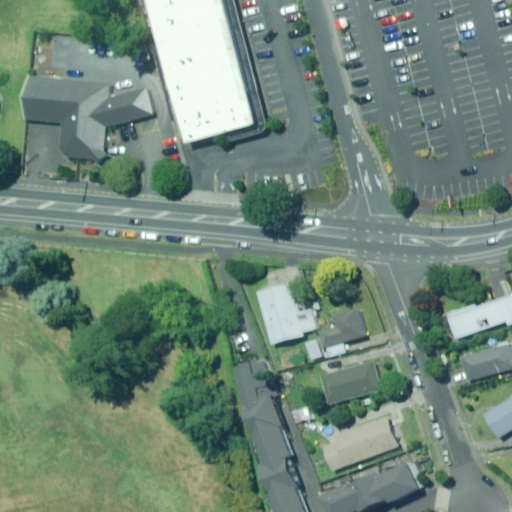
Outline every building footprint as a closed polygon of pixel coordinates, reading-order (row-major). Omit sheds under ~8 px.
[(156,0),(193,145),(270,125),(237,0),(156,0)] [(113,83),(32,75),(27,120),(65,123),(63,149),(69,157),(97,159),(101,164),(111,155),(107,151),(109,128),(156,115),(150,87),(112,97),(113,83)] [(302,316),(294,285),(261,294),(275,347),(308,338),(307,334),(320,330),(315,312),(302,316)] [(511,326),(511,296),(451,317),(459,341),(511,323),(511,327),(511,326)] [(369,338),(361,314),(339,321),(342,328),(324,334),(332,359),(349,354),(346,345),(369,338)] [(325,358),(320,340),(309,344),(314,361),(325,358)] [(511,345),(511,346),(511,343),(501,346),(502,349),(477,356),(476,354),(468,356),(469,358),(465,359),(472,383),(511,371),(511,345)] [(323,371),(324,377),(332,406),(387,392),(379,363),(340,373),(338,367),(323,371)] [(250,407),(281,511),(312,511),(280,405),(277,406),(276,400),(269,364),(244,369),(250,407)] [(511,400),(488,417),(504,440),(511,434),(511,400)] [(309,405),(292,411),(298,427),(315,420),(309,405)] [(341,446),(329,451),(337,472),(401,449),(390,418),(337,437),(341,446)] [(427,491),(415,464),(391,475),(384,478),(384,477),(370,483),(369,480),(326,498),(332,511),(372,511),(394,503),(395,504),(427,491)]
